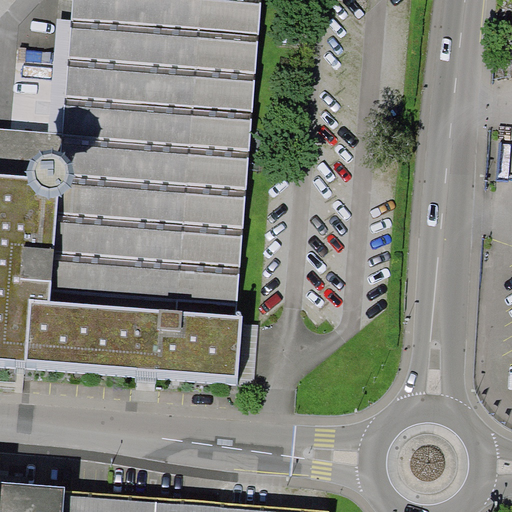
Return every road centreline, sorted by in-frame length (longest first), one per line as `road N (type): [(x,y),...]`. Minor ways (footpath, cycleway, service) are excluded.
road 1 (secondary): [(433,409),(464,0)]
road 2 (residential): [(374,459),(0,424)]
